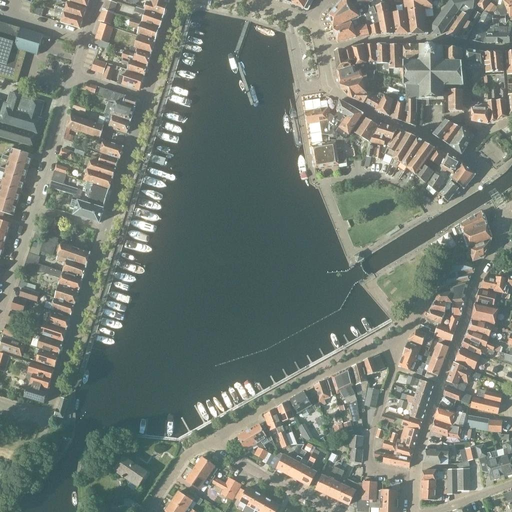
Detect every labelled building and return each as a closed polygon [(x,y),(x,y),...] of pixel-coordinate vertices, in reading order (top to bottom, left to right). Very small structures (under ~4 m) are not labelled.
[(105,0),(102,9),(114,13),(117,4),(105,0)] [(137,6),(136,8),(163,17),(167,0),(151,0),(150,4),(147,3),(145,9),(137,6)] [(292,0),(291,4),(291,5),(295,7),(296,6),(298,7),(299,8),(302,10),(304,9),(308,11),(313,0),(292,0)] [(343,0),(338,6),(328,16),(333,30),(357,18),(365,15),(371,36),(381,35),(378,17),(378,14),(377,11),(374,12),(372,8),(365,11),(363,6),(371,2),(370,0),(343,0)] [(383,4),(382,3),(381,0),(374,0),(371,2),(363,6),(365,11),(372,8),(374,12),(377,11),(375,7),(383,4)] [(431,0),(403,0),(404,5),(405,12),(408,35),(427,35),(424,10),(432,9),(431,0)] [(473,10),(476,5),(480,0),(458,0),(452,1),(434,26),(432,26),(432,35),(440,35),(463,3),(473,10)] [(480,0),(476,5),(483,10),(490,0),(480,0)] [(511,0),(502,0),(505,6),(498,8),(497,8),(491,4),(485,11),(492,14),(495,11),(498,13),(511,7),(511,0)] [(386,2),(382,3),(383,4),(375,7),(377,11),(378,14),(378,17),(381,35),(393,35),(389,15),(386,2)] [(65,9),(56,7),(55,10),(83,19),(86,9),(67,3),(65,9)] [(484,12),(492,16),(499,16),(505,16),(509,15),(511,21),(511,20),(511,7),(498,13),(495,11),(492,14),(485,11),(484,12)] [(144,14),(142,23),(159,28),(163,17),(136,8),(135,8),(134,12),(141,15),(142,13),(144,14)] [(80,29),(83,19),(55,10),(53,14),(63,17),(60,23),(80,29)] [(98,22),(103,24),(110,26),(114,14),(108,12),(102,10),(98,22)] [(394,35),(408,35),(405,12),(400,13),(391,15),(394,35)] [(471,24),(467,22),(466,22),(457,38),(466,41),(474,25),(480,15),(477,12),(471,22),(471,24)] [(468,41),(481,43),(490,23),(492,16),(484,12),(478,21),(468,41)] [(447,35),(457,38),(466,22),(467,22),(469,17),(463,13),(447,35)] [(508,22),(505,19),(505,16),(499,16),(492,16),(490,23),(481,43),(509,43),(509,34),(507,34),(507,28),(496,28),(495,23),(501,23),(505,26),(508,22)] [(369,37),(366,26),(360,27),(357,18),(333,30),(337,43),(355,39),(356,39),(369,37)] [(142,23),(131,19),(129,25),(139,28),(137,34),(156,41),(159,29),(142,23)] [(0,77),(17,82),(26,53),(30,54),(36,56),(43,36),(32,33),(11,26),(10,28),(7,27),(0,24),(0,77)] [(100,24),(95,39),(108,43),(113,28),(100,24)] [(129,53),(135,55),(137,50),(137,49),(151,54),(155,42),(138,36),(134,48),(131,47),(129,53)] [(355,66),(359,65),(360,71),(361,74),(374,72),(377,71),(377,64),(376,64),(376,62),(375,45),(363,45),(351,48),(354,61),(355,66)] [(376,64),(377,64),(384,64),(384,69),(388,69),(388,64),(387,45),(375,45),(376,62),(376,64)] [(388,45),(388,64),(388,69),(401,69),(401,59),(401,45),(388,45)] [(419,46),(401,45),(401,59),(410,60),(410,62),(417,62),(419,60),(419,46)] [(444,62),(443,62),(442,47),(419,46),(419,60),(417,62),(410,62),(403,62),(403,86),(405,86),(416,86),(420,88),(420,101),(426,100),(426,106),(431,106),(431,101),(443,100),(443,96),(448,96),(448,91),(460,91),(460,86),(463,86),(461,63),(444,62)] [(443,47),(444,62),(461,63),(462,50),(443,47)] [(98,48),(96,56),(102,57),(104,50),(98,48)] [(349,62),(354,61),(351,48),(335,52),(337,71),(351,67),(349,62)] [(122,58),(124,59),(123,59),(130,61),(130,60),(147,66),(151,54),(137,50),(135,55),(129,53),(124,52),(122,58)] [(483,53),(465,50),(467,70),(484,68),(483,53)] [(484,53),(485,64),(502,62),(501,53),(484,53)] [(128,66),(127,70),(127,71),(144,76),(147,67),(130,61),(123,59),(122,64),(128,66)] [(91,71),(97,73),(101,62),(94,60),(91,71)] [(106,64),(101,62),(97,73),(103,75),(106,64)] [(503,73),(502,62),(485,64),(485,73),(503,73)] [(109,81),(113,69),(116,70),(117,67),(111,65),(110,68),(107,67),(103,79),(109,81)] [(337,71),(338,77),(340,84),(362,78),(361,74),(360,71),(355,72),(353,67),(337,71)] [(140,89),(144,76),(127,71),(127,70),(125,75),(125,77),(120,75),(117,84),(138,91),(140,89)] [(373,79),(374,72),(361,74),(362,78),(362,79),(362,78),(362,79),(340,85),(341,90),(349,98),(353,100),(354,97),(354,96),(365,94),(364,87),(369,85),(367,81),(373,79)] [(82,90),(95,94),(97,87),(84,83),(82,90)] [(397,98),(396,100),(390,118),(404,123),(405,103),(405,86),(403,86),(403,87),(405,86),(405,96),(398,95),(398,92),(388,88),(386,95),(397,98)] [(416,101),(416,86),(405,86),(405,103),(404,123),(415,127),(416,101)] [(109,103),(105,113),(130,121),(138,100),(100,88),(97,97),(107,100),(107,102),(109,103)] [(487,101),(487,106),(487,124),(506,117),(505,100),(504,100),(504,89),(499,89),(500,100),(496,101),(495,90),(491,90),(491,101),(487,101)] [(394,101),(384,97),(373,91),(371,95),(363,104),(375,111),(388,117),(394,101)] [(462,91),(460,91),(448,91),(448,96),(449,112),(463,112),(463,106),(462,106),(462,91)] [(39,119),(44,103),(10,93),(7,104),(1,102),(2,101),(0,100),(0,136),(33,147),(37,133),(37,134),(42,119),(39,119)] [(353,100),(363,104),(371,95),(368,93),(365,94),(354,96),(354,97),(353,100)] [(331,115),(328,115),(328,121),(327,125),(327,128),(326,135),(331,136),(337,136),(336,141),(340,141),(342,141),(346,144),(352,136),(350,134),(349,135),(363,115),(339,101),(336,110),(339,112),(335,118),(331,115)] [(479,107),(478,107),(478,101),(471,101),(471,109),(471,121),(487,124),(487,106),(479,106),(479,107)] [(87,106),(75,102),(72,110),(85,114),(87,106)] [(321,135),(326,135),(327,128),(327,125),(328,121),(328,115),(328,108),(305,112),(307,125),(319,123),(321,135)] [(130,122),(113,116),(105,113),(103,118),(105,119),(103,126),(104,126),(109,128),(127,134),(130,122)] [(100,139),(104,126),(103,126),(71,115),(67,128),(100,139)] [(353,133),(369,142),(369,143),(379,126),(364,117),(353,133)] [(432,135),(440,141),(448,146),(460,128),(445,120),(432,135)] [(380,159),(381,154),(384,154),(384,155),(388,147),(397,130),(391,128),(380,125),(379,126),(369,143),(369,142),(366,154),(367,154),(364,166),(369,168),(371,158),(380,159)] [(461,128),(460,128),(448,146),(461,154),(473,137),(461,128)] [(384,155),(392,158),(406,134),(397,130),(388,147),(384,155)] [(396,169),(397,168),(415,138),(406,134),(392,158),(392,159),(393,159),(390,166),(396,169)] [(404,173),(406,169),(425,143),(415,138),(397,168),(404,173)] [(100,152),(119,159),(123,147),(99,139),(98,144),(102,146),(100,152)] [(311,147),(313,158),(337,154),(335,143),(311,147)] [(406,169),(415,176),(434,149),(425,143),(406,169)] [(494,165),(501,157),(487,144),(480,152),(494,165)] [(86,149),(76,146),(74,153),(83,156),(86,149)] [(61,148),(59,156),(71,160),(73,152),(61,148)] [(429,178),(431,180),(434,175),(435,172),(438,167),(446,155),(434,149),(415,176),(425,184),(429,178)] [(7,162),(27,168),(31,156),(11,150),(8,157),(2,156),(1,160),(7,162)] [(338,161),(338,159),(337,154),(313,158),(314,169),(339,165),(346,164),(346,162),(346,158),(344,159),(342,153),(339,154),(340,161),(338,161)] [(92,156),(90,161),(115,170),(118,160),(102,155),(100,159),(92,156)] [(474,176),(460,163),(459,162),(446,155),(438,167),(446,172),(450,174),(447,177),(447,178),(451,181),(456,184),(463,190),(474,176)] [(115,170),(90,161),(87,170),(113,178),(115,170)] [(27,168),(7,162),(5,170),(0,168),(0,172),(4,174),(24,180),(27,168)] [(54,171),(67,175),(68,169),(56,165),(53,172),(54,172),(54,171)] [(434,175),(431,180),(427,186),(436,193),(442,183),(446,186),(451,181),(447,178),(447,177),(445,176),(446,175),(445,174),(446,172),(438,167),(435,172),(439,174),(437,177),(434,175)] [(109,189),(113,178),(87,170),(84,181),(109,189)] [(63,185),(66,176),(67,175),(54,171),(54,172),(51,181),(63,185)] [(24,180),(4,174),(1,181),(0,181),(0,185),(0,186),(20,192),(24,180)] [(63,185),(51,181),(49,187),(71,194),(74,198),(74,197),(76,197),(78,191),(72,189),(72,188),(63,185)] [(106,200),(109,189),(84,181),(82,188),(85,189),(84,192),(86,193),(85,195),(88,195),(90,195),(106,200)] [(447,203),(453,196),(458,189),(455,186),(456,184),(451,181),(446,186),(439,195),(447,203)] [(20,192),(0,186),(0,198),(17,204),(20,192)] [(104,208),(106,200),(90,195),(88,202),(104,208)] [(76,201),(76,197),(74,197),(74,198),(71,209),(75,210),(74,216),(99,223),(103,209),(79,202),(76,201)] [(17,204),(0,198),(0,212),(13,216),(17,204)] [(453,229),(457,238),(485,226),(486,226),(481,212),(453,229)] [(0,233),(7,235),(11,224),(0,220),(0,233)] [(386,235),(387,237),(399,230),(397,226),(395,227),(395,229),(386,235)] [(464,250),(467,249),(490,241),(490,239),(485,226),(457,238),(456,246),(463,247),(462,250),(464,250)] [(36,232),(34,239),(41,241),(43,234),(36,232)] [(41,250),(40,251),(53,256),(58,239),(46,235),(41,250)] [(488,250),(490,241),(467,249),(472,262),(483,258),(488,250)] [(61,243),(57,256),(67,259),(86,266),(90,253),(61,243)] [(38,257),(40,251),(41,250),(31,247),(29,254),(38,257)] [(359,253),(353,257),(357,263),(363,259),(359,253)] [(29,254),(27,260),(38,264),(40,258),(38,257),(29,254)] [(66,263),(65,266),(63,271),(63,272),(82,278),(86,266),(66,260),(67,259),(57,256),(56,260),(66,263)] [(58,286),(59,286),(78,292),(82,279),(63,273),(38,264),(27,260),(25,266),(60,279),(58,286)] [(451,265),(441,290),(461,283),(468,281),(475,269),(474,266),(463,263),(451,265)] [(23,270),(18,287),(22,288),(26,289),(28,284),(22,282),(26,271),(23,270)] [(495,280),(492,292),(502,294),(504,294),(507,295),(507,293),(508,287),(511,288),(511,276),(506,275),(506,279),(495,278),(495,280)] [(479,289),(492,292),(495,280),(484,277),(479,289)] [(441,290),(439,294),(439,293),(429,311),(444,315),(446,305),(453,304),(463,303),(468,282),(468,281),(461,283),(441,290)] [(55,299),(74,305),(78,292),(59,286),(55,299)] [(39,294),(26,289),(22,288),(20,297),(37,302),(39,294)] [(478,291),(474,303),(493,307),(496,295),(491,294),(492,292),(488,291),(488,293),(478,291)] [(14,298),(10,310),(23,314),(26,302),(14,298)] [(74,305),(55,299),(54,298),(53,304),(48,302),(46,308),(71,316),(74,305)] [(459,318),(463,303),(453,304),(451,316),(459,318)] [(474,304),(471,320),(493,325),(494,325),(497,309),(474,304)] [(10,311),(6,323),(17,327),(18,324),(21,325),(24,316),(10,311)] [(50,311),(50,312),(47,323),(67,329),(70,318),(50,311)] [(451,316),(444,315),(429,311),(425,320),(434,324),(435,322),(441,324),(442,320),(449,322),(451,316)] [(459,318),(451,316),(449,322),(447,327),(441,324),(435,322),(434,324),(434,325),(438,326),(434,336),(446,341),(450,343),(459,318)] [(498,326),(494,325),(493,325),(471,320),(467,331),(488,338),(491,332),(496,333),(498,326)] [(44,323),(43,327),(38,325),(36,333),(63,342),(67,330),(44,323)] [(6,325),(3,334),(20,340),(23,331),(6,325)] [(428,335),(429,333),(430,330),(421,326),(417,331),(428,335)] [(433,338),(430,337),(416,330),(408,341),(428,349),(433,338)] [(487,343),(487,341),(488,338),(467,331),(464,339),(483,348),(485,348),(494,352),(493,351),(495,346),(487,343)] [(37,349),(40,350),(41,350),(59,355),(63,344),(41,336),(40,338),(34,336),(30,346),(37,349)] [(3,337),(0,345),(0,349),(22,357),(25,345),(19,343),(20,342),(3,337)] [(480,356),(481,354),(485,356),(487,353),(493,355),(494,352),(485,348),(483,348),(464,339),(461,347),(479,356),(480,356)] [(407,343),(403,355),(415,361),(415,360),(420,348),(407,343)] [(428,357),(427,358),(442,363),(449,345),(445,343),(444,346),(438,344),(434,355),(429,353),(428,357)] [(477,359),(479,356),(461,347),(454,361),(473,369),(477,359)] [(59,356),(41,350),(40,350),(36,361),(55,368),(59,356)] [(0,352),(0,370),(4,372),(9,356),(0,352)] [(398,367),(412,372),(416,361),(415,360),(415,361),(403,355),(398,367)] [(380,371),(385,369),(379,356),(374,358),(373,357),(362,362),(366,377),(380,373),(380,371)] [(426,364),(425,365),(429,367),(425,378),(435,382),(442,363),(427,358),(425,364),(426,364)] [(421,376),(425,365),(426,364),(425,364),(421,362),(416,374),(421,376)] [(31,363),(26,377),(30,383),(33,384),(31,388),(27,387),(24,397),(44,403),(47,393),(54,370),(31,363)] [(368,381),(366,381),(362,363),(356,366),(351,368),(355,385),(355,386),(360,384),(361,384),(362,393),(362,398),(364,398),(365,399),(364,406),(373,408),(376,408),(377,400),(378,396),(379,391),(374,390),(367,388),(368,381)] [(453,363),(449,376),(446,382),(447,382),(443,395),(468,405),(471,397),(461,393),(462,392),(463,392),(467,383),(470,377),(478,380),(480,376),(472,372),(453,363)] [(350,368),(341,373),(345,390),(354,405),(349,407),(351,416),(352,423),(359,422),(356,401),(355,395),(351,387),(354,386),(350,368)] [(301,375),(306,386),(314,382),(309,372),(301,375)] [(340,393),(347,404),(348,403),(349,407),(354,405),(345,390),(341,373),(331,377),(337,395),(340,393)] [(406,384),(418,388),(416,393),(430,397),(434,385),(420,381),(408,376),(406,384)] [(313,386),(315,391),(319,402),(320,406),(325,404),(324,400),(330,398),(327,390),(333,388),(329,378),(313,386)] [(483,399),(483,400),(500,404),(502,395),(486,391),(486,392),(479,390),(477,396),(483,399)] [(319,402),(315,391),(306,396),(304,392),(289,401),(297,414),(298,414),(299,418),(303,418),(308,415),(309,412),(308,408),(312,406),(315,411),(320,408),(318,402),(319,402)] [(414,397),(411,405),(426,409),(430,397),(416,393),(415,398),(414,397)] [(401,394),(399,400),(408,403),(410,397),(407,395),(407,396),(401,394)] [(473,398),(470,408),(498,415),(500,404),(473,398)] [(61,399),(58,410),(57,410),(55,416),(62,418),(67,401),(61,399)] [(406,410),(408,403),(399,400),(397,407),(406,410)] [(288,402),(277,408),(283,423),(294,418),(288,402)] [(426,409),(411,405),(408,417),(422,421),(426,409)] [(486,432),(489,420),(477,418),(463,416),(462,424),(457,423),(459,416),(458,416),(458,414),(456,414),(438,408),(434,420),(452,426),(461,427),(486,432)] [(264,416),(270,432),(276,429),(277,434),(280,442),(279,442),(281,449),(286,448),(290,446),(288,442),(283,428),(282,427),(275,409),(264,416)] [(381,420),(394,424),(403,426),(419,431),(422,422),(404,416),(403,421),(395,419),(383,414),(381,420)] [(434,421),(430,432),(447,438),(449,435),(460,437),(462,429),(452,427),(434,421)] [(488,432),(501,433),(502,422),(489,421),(488,432)] [(352,431),(350,422),(343,424),(346,433),(352,431)] [(307,429),(304,424),(298,427),(301,432),(307,429)] [(259,425),(248,431),(256,444),(258,448),(263,451),(266,452),(267,451),(261,441),(270,436),(268,431),(264,433),(259,425)] [(287,426),(283,428),(288,442),(292,440),(290,434),(287,426)] [(399,445),(414,449),(419,431),(404,427),(400,441),(396,440),(398,435),(392,433),(389,442),(399,445)] [(378,429),(375,437),(381,439),(383,431),(378,429)] [(473,440),(475,431),(468,430),(466,439),(473,440)] [(245,451),(256,444),(248,431),(237,437),(245,451)] [(350,436),(349,442),(362,444),(363,437),(350,436)] [(399,445),(389,442),(386,441),(385,449),(395,451),(394,455),(411,459),(413,450),(399,445)] [(504,456),(498,458),(503,477),(511,474),(511,460),(510,455),(511,454),(511,441),(505,444),(507,448),(503,449),(504,456)] [(297,445),(292,454),(291,457),(290,459),(284,456),(277,470),(288,476),(301,450),(304,445),(297,445)] [(475,448),(478,459),(485,457),(486,461),(485,461),(491,481),(503,477),(498,458),(492,460),(489,453),(485,454),(483,445),(475,448)] [(475,447),(464,450),(467,462),(478,459),(475,447)] [(255,455),(259,458),(263,451),(258,448),(255,455)] [(315,449),(308,463),(306,465),(305,467),(306,467),(298,481),(309,487),(316,473),(310,470),(311,468),(313,465),(317,458),(320,451),(315,449)] [(349,449),(349,456),(362,457),(363,450),(361,450),(349,449)] [(288,476),(298,481),(306,467),(305,467),(300,464),(301,462),(302,460),(306,453),(301,450),(288,476)] [(259,458),(263,460),(264,460),(267,453),(266,452),(263,451),(259,458)] [(440,466),(440,460),(448,460),(448,453),(424,452),(424,465),(440,466)] [(262,462),(269,466),(274,457),(267,453),(264,460),(263,460),(262,462)] [(411,459),(384,454),(383,464),(409,469),(411,459)] [(139,488),(140,486),(142,487),(144,483),(143,482),(148,474),(123,457),(114,471),(122,477),(122,478),(124,479),(124,478),(139,488)] [(214,477),(213,476),(218,469),(202,458),(194,470),(216,485),(216,486),(223,490),(229,493),(235,482),(229,479),(226,485),(213,478),(214,477)] [(339,469),(334,467),(331,474),(330,477),(329,479),(322,476),(316,490),(327,496),(336,477),(339,469)] [(344,472),(344,471),(339,469),(327,496),(338,501),(344,486),(338,483),(339,482),(341,479),(344,472)] [(469,469),(447,470),(447,484),(447,490),(447,495),(458,495),(457,491),(470,490),(469,469)] [(204,485),(207,487),(211,482),(194,470),(186,482),(199,491),(204,485)] [(422,472),(422,481),(436,482),(436,483),(447,484),(447,470),(436,471),(422,472)] [(352,500),(357,502),(357,500),(357,491),(356,491),(349,488),(350,487),(352,484),(353,481),(348,479),(346,482),(345,484),(344,486),(338,501),(349,506),(352,500)] [(422,481),(421,500),(441,501),(442,490),(447,490),(447,484),(436,483),(436,482),(422,481)] [(241,486),(235,482),(229,493),(223,490),(221,495),(232,501),(241,486)] [(381,498),(376,497),(377,483),(363,482),(362,492),(357,491),(357,500),(369,501),(369,503),(398,504),(398,498),(399,497),(399,494),(398,493),(398,491),(381,491),(381,498)] [(235,499),(240,502),(246,505),(242,511),(247,511),(258,494),(247,488),(245,492),(240,489),(235,499)] [(195,511),(188,507),(192,501),(199,506),(202,501),(195,497),(194,499),(188,495),(187,497),(179,492),(172,502),(186,511),(195,511)] [(254,511),(255,511),(257,511),(262,511),(269,500),(258,494),(247,511),(254,511)] [(276,511),(279,506),(269,500),(262,511),(276,511)] [(375,509),(380,509),(380,511),(398,511),(399,511),(397,510),(398,504),(369,503),(369,501),(357,500),(357,502),(357,511),(369,511),(370,508),(375,508),(375,509)] [(186,511),(172,502),(165,511),(186,511)]
